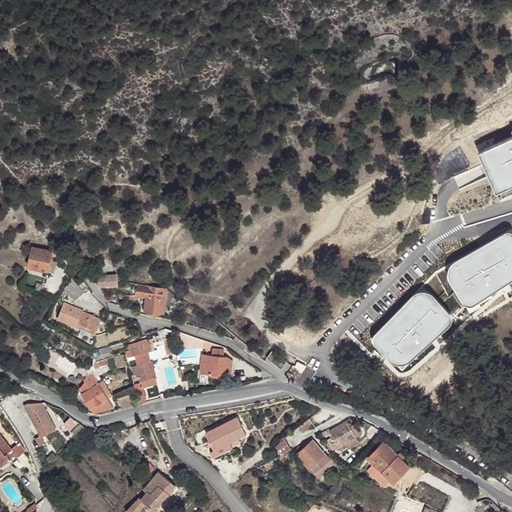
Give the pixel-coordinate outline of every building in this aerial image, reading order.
[(511,139),(485,152),(500,186),(511,180),(511,139)] [(511,180),(500,186),(485,152),(479,155),(497,195),(511,187),(511,180)] [(437,272),(371,340),(402,371),(464,307),(511,280),(511,231),(437,272)] [(34,246),(30,266),(48,270),(52,250),(34,246)] [(79,254),(85,260),(89,264),(96,259),(88,248),(79,254)] [(118,273),(99,274),(100,285),(120,284),(119,275),(118,273)] [(74,277),(65,290),(75,299),(85,293),(84,292),(79,285),(74,277)] [(168,287),(140,283),(139,295),(149,297),(147,310),(164,313),(167,295),(168,295),(169,288),(168,287)] [(78,322),(96,329),(101,317),(65,303),(59,318),(77,326),(78,322)] [(95,333),(96,329),(78,322),(77,326),(95,333)] [(176,353),(172,336),(164,338),(164,340),(165,344),(168,355),(176,353)] [(205,342),(190,336),(188,345),(201,349),(202,344),(204,345),(205,342)] [(231,342),(244,350),(247,345),(235,337),(231,342)] [(151,344),(147,338),(129,343),(132,355),(135,354),(138,364),(133,365),(135,373),(137,373),(138,376),(141,375),(144,386),(159,382),(153,361),(151,361),(148,351),(153,350),(151,344)] [(225,375),(226,357),(223,356),(223,351),(212,349),(211,355),(209,355),(209,356),(209,362),(200,361),(199,373),(208,374),(207,378),(213,379),(213,378),(218,378),(218,375),(225,375)] [(271,351),(266,359),(267,359),(281,368),(286,362),(271,351)] [(119,367),(130,364),(127,354),(116,356),(119,367)] [(87,379),(82,386),(86,391),(83,393),(94,412),(114,407),(90,371),(87,379)] [(132,388),(114,397),(120,408),(136,404),(132,388)] [(48,423),(52,420),(42,403),(30,403),(26,405),(38,428),(48,423)] [(79,422),(71,416),(67,421),(75,427),(78,424),(79,422)] [(232,442),(239,438),(248,434),(240,416),(207,433),(216,450),(232,442)] [(309,419),(301,426),(306,432),(314,425),(309,419)] [(57,429),(52,420),(48,423),(52,432),(57,429)] [(347,444),(358,437),(352,426),(350,422),(331,432),(333,438),(329,440),(335,450),(340,447),(347,444)] [(52,432),(48,423),(38,428),(43,437),(52,432)] [(78,424),(75,427),(71,432),(76,435),(82,427),(78,424)] [(364,434),(359,426),(356,428),(354,425),(352,426),(358,437),(364,434)] [(0,467),(2,470),(13,461),(9,456),(13,453),(17,457),(18,459),(27,451),(21,443),(18,445),(12,450),(0,433),(0,467)] [(21,443),(15,434),(11,437),(18,445),(21,443)] [(360,442),(358,437),(347,444),(349,447),(350,449),(360,442)] [(44,445),(41,438),(35,441),(39,448),(44,445)] [(292,449),(287,439),(276,447),(283,454),(292,449)] [(306,446),(297,452),(308,467),(316,478),(334,463),(326,453),(325,454),(313,440),(306,446)] [(302,441),(293,447),(297,452),(306,446),(303,443),(302,441)] [(233,445),(232,442),(216,450),(212,451),(215,457),(234,447),(233,445)] [(391,479),(406,463),(385,443),(370,458),(375,464),(370,469),(386,484),(391,479)] [(157,452),(151,447),(147,451),(153,456),(157,452)] [(283,459),(294,453),(292,449),(283,454),(281,455),(283,459)] [(48,457),(52,462),(57,457),(53,452),(48,457)] [(277,464),(274,459),(265,463),(267,469),(277,464)] [(0,473),(1,474),(15,464),(13,461),(2,470),(0,467),(0,473)] [(141,469),(147,476),(155,468),(149,463),(141,469)] [(410,467),(406,463),(391,479),(395,483),(410,467)] [(128,511),(129,511),(138,511),(147,503),(155,510),(176,485),(160,471),(145,488),(148,491),(142,498),(141,496),(128,511)] [(190,500),(198,510),(201,508),(193,498),(190,500)] [(37,511),(37,503),(27,511),(26,511),(37,511)]
